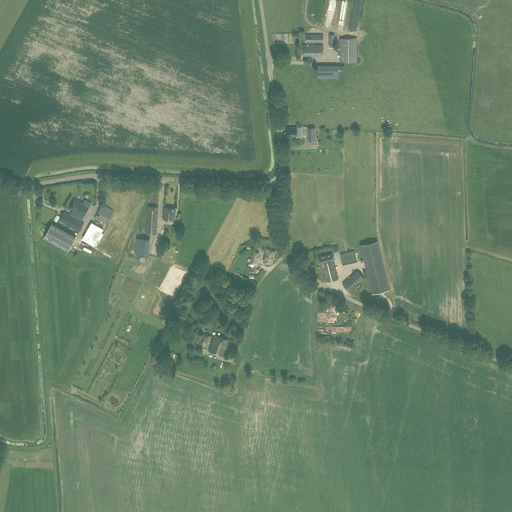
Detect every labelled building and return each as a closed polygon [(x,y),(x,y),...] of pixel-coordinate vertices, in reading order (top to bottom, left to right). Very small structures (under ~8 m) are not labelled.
[(323,34),(305,35),(306,44),(302,44),(303,57),(323,55),(322,44),(309,45),(309,42),(324,41),(323,34)] [(339,38),(340,62),(357,61),(357,38),(339,38)] [(339,66),(319,67),(320,79),(339,78),(339,66)] [(297,127),(287,127),(287,136),(297,136),(297,133),(301,133),(301,130),(297,130),(297,127)] [(79,231),(84,223),(77,219),(79,214),(83,217),(89,206),(75,198),(69,209),(74,212),(72,216),(64,212),(60,220),(79,231)] [(105,224),(113,210),(103,204),(95,218),(105,224)] [(146,234),(156,234),(158,207),(148,206),(146,234)] [(176,208),(164,207),(163,219),(174,220),(176,208)] [(76,236),(52,223),(44,238),(68,251),(76,236)] [(95,238),(94,240),(90,238),(88,241),(87,241),(85,244),(91,247),(96,238),(95,238)] [(136,254),(149,255),(150,239),(137,238),(136,254)] [(378,241),(360,245),(372,293),(390,289),(378,241)] [(266,249),(265,252),(263,261),(272,263),(275,251),(272,250),(273,249),(272,248),(270,248),(269,248),(269,249),(266,249)] [(256,264),(259,252),(253,251),(250,263),(256,264)] [(343,264),(352,262),(351,256),(355,255),(354,251),(341,254),(343,264)] [(334,253),(318,257),(320,263),(322,263),(326,281),(338,278),(333,260),(335,259),(334,253)] [(358,271),(343,284),(349,291),(364,278),(358,271)] [(198,340),(208,344),(209,340),(210,341),(212,336),(202,332),(198,340)] [(215,334),(212,341),(209,350),(222,356),(228,339),(215,334)] [(178,356),(170,352),(166,361),(176,365),(178,356)]
